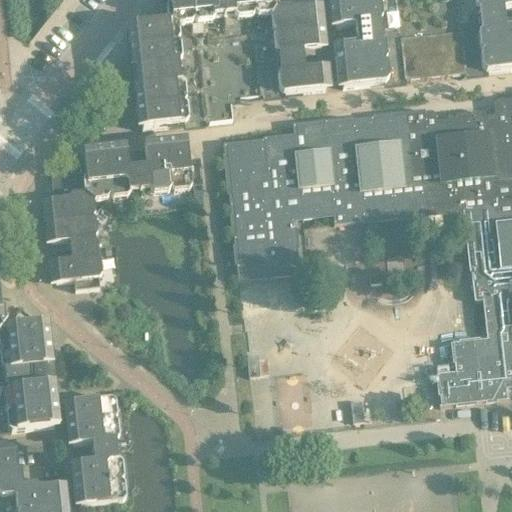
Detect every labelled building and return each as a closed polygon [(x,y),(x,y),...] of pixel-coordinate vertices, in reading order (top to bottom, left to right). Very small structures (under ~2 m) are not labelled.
[(166,23),(178,32),(190,30),(192,27),(195,30),(210,28),(213,24),(232,22),(236,25),(251,24),(253,21),(256,23),(268,22),(269,22),(278,11),(277,11),(276,0),(167,0),(169,7),(168,8),(165,11),(167,23),(166,23)] [(511,0),(325,0),(329,32),(353,30),(355,48),(331,50),(336,93),(511,74),(511,30),(504,32),(503,23),(502,14),(511,12),(511,0)] [(278,11),(269,22),(270,23),(271,35),(274,37),(271,40),(273,55),(277,59),(279,77),(276,81),(278,96),(282,99),(330,94),(328,71),(304,74),(303,65),(302,56),(326,53),(321,11),(294,13),(293,13),(290,10),(279,11),(278,11)] [(178,32),(166,23),(166,24),(154,25),(152,28),(151,29),(125,32),(130,74),(136,74),(138,92),(132,93),(136,135),(204,128),(201,105),(185,107),(183,91),(179,88),(177,69),(181,65),(179,51),(176,48),(178,45),(177,33),(178,32)] [(230,47),(230,38),(219,39),(220,48),(200,50),(204,87),(255,81),(251,45),(230,47)] [(511,102),(499,104),(498,104),(496,105),(495,106),(494,107),(494,108),(493,109),(493,111),(494,119),(486,120),(485,119),(485,118),(483,117),(481,116),(459,118),(458,119),(457,119),(456,120),(455,121),(454,122),(454,123),(436,125),(435,121),(435,119),(434,118),(433,117),(432,116),(431,115),(430,115),(428,115),(394,119),(394,118),(392,118),(393,120),(373,122),(373,120),(372,120),(372,122),(354,124),(353,122),(352,122),(353,124),(323,127),(323,125),(322,125),(322,127),(293,130),(292,129),(291,129),(293,141),(264,144),(263,142),(262,142),(263,144),(222,148),(237,286),(238,286),(238,284),(269,281),(269,283),(270,283),(270,281),(298,278),(298,280),(299,280),(293,223),(302,222),(302,224),(303,224),(303,222),(332,219),(333,229),(345,228),(344,221),(352,220),(353,223),(354,223),(363,222),(363,228),(364,228),(364,226),(393,223),(394,224),(395,224),(395,222),(424,219),(424,221),(425,221),(425,219),(464,215),(467,243),(465,243),(465,245),(467,244),(470,273),(469,274),(469,275),(475,274),(476,283),(475,283),(476,285),(479,284),(480,293),(472,293),(474,306),(484,304),(487,334),(485,334),(485,335),(487,335),(488,343),(449,347),(450,348),(451,348),(454,377),(435,379),(435,380),(437,380),(440,410),(438,410),(438,411),(508,404),(508,403),(506,403),(505,394),(506,393),(506,392),(505,384),(511,383),(511,102)] [(230,109),(225,109),(221,105),(221,103),(206,105),(208,128),(232,125),(230,109)] [(88,201),(94,205),(107,203),(109,200),(112,203),(127,201),(131,197),(149,195),(154,198),(167,197),(170,194),(173,196),(187,195),(191,190),(201,189),(198,165),(188,166),(186,142),(143,147),(146,171),(128,173),(125,149),(82,153),(83,166),(84,166),(88,201)] [(84,166),(83,166),(63,168),(50,183),(52,203),(53,205),(88,201),(84,166)] [(53,205),(52,203),(40,205),(45,248),(69,245),(71,263),(47,266),(50,288),(73,285),(74,296),(99,293),(98,283),(101,279),(100,264),(95,260),(93,242),(97,238),(95,224),(92,221),(95,218),(93,206),(94,205),(88,201),(53,205)] [(5,328),(0,337),(0,353),(0,354),(0,355),(0,372),(4,376),(6,394),(3,398),(4,412),(8,415),(5,419),(6,433),(11,436),(58,431),(53,388),(48,389),(46,371),(52,370),(47,327),(21,330),(17,327),(5,328)] [(257,347),(245,348),(249,382),(261,381),(257,347)] [(121,507),(125,502),(124,488),(121,485),(123,482),(121,467),(117,464),(116,455),(117,455),(117,454),(116,454),(115,445),(118,441),(117,427),(114,424),(116,421),(115,406),(110,403),(62,408),(67,451),(91,448),(92,457),(93,466),(69,469),(74,511),(121,507)] [(350,406),(352,427),(363,426),(360,405),(350,406)] [(0,502),(12,501),(13,502),(22,490),(20,478),(17,475),(16,474),(14,448),(0,449),(0,502)] [(23,491),(22,490),(13,502),(14,502),(14,511),(67,511),(65,490),(39,492),(38,492),(35,489),(23,491)]
